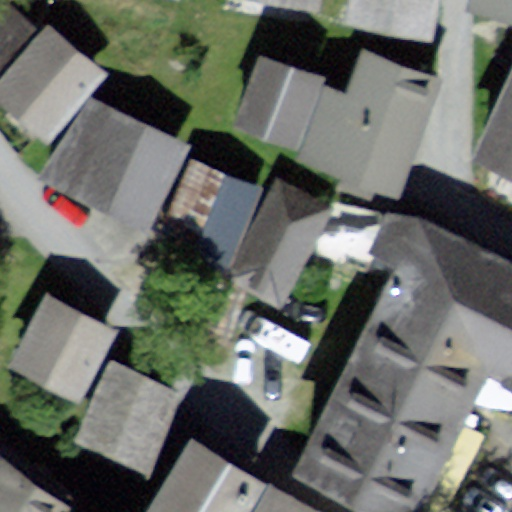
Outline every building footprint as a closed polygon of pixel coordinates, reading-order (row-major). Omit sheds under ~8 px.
[(24,19),(4,0),(0,0),(0,101),(26,127),(91,62),(36,7),(24,19)] [(319,0),(256,0),(316,14),(319,0)] [(432,0),(338,0),(334,21),(423,41),(432,0)] [(511,0),(467,0),(465,10),(511,21),(511,0)] [(341,94),(319,86),(295,151),(292,159),(393,196),(436,79),(357,50),(341,94)] [(511,51),(462,155),(511,178),(511,51)] [(322,79),(253,54),(225,125),(295,151),(319,86),(322,79)] [(170,135),(71,88),(32,168),(131,215),(170,135)] [(253,175),(177,143),(140,230),(218,262),(253,175)] [(327,199),(270,168),(218,262),(275,293),(327,199)] [(393,268),(294,472),(377,511),(420,511),(468,410),(487,375),(511,392),(511,263),(418,218),(386,213),(366,255),(393,268)] [(231,279),(190,265),(174,311),(215,325),(231,279)] [(100,318),(30,279),(0,331),(0,353),(61,387),(100,318)] [(173,387),(96,351),(60,427),(137,463),(173,387)] [(218,511),(246,469),(170,421),(112,511),(218,511)] [(35,487),(0,458),(0,511),(71,511),(73,509),(35,487)] [(325,511),(251,473),(226,511),(325,511)]
